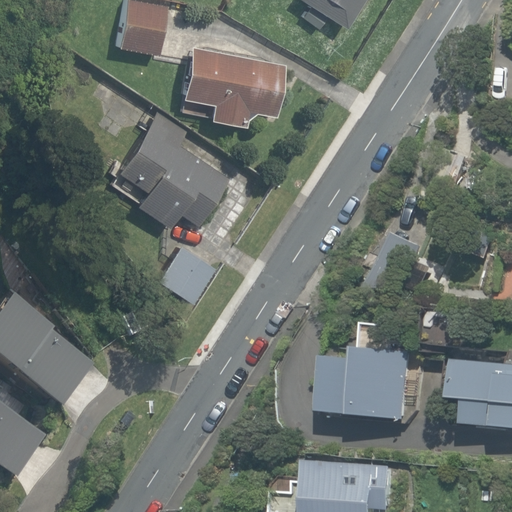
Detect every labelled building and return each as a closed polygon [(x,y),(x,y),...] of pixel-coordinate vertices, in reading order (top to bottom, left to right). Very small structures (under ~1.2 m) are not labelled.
[(122,0),(113,46),(154,55),(164,6),(134,0),(122,0)] [(298,0),(340,26),(356,0),(298,0)] [(316,28),(322,19),(304,9),(299,18),(316,28)] [(204,119),(240,126),(241,118),(250,112),(271,116),(281,64),(187,46),(177,98),(207,104),(204,119)] [(132,205),(164,227),(174,213),(192,225),(224,177),(176,145),(183,130),(154,111),(113,171),(141,190),(132,205)] [(433,185),(455,193),(469,158),(447,149),(433,185)] [(393,233),(365,288),(402,288),(420,247),(393,233)] [(174,244),(152,281),(190,303),(212,265),(174,244)] [(87,366),(0,305),(0,370),(57,409),(87,366)] [(325,410),(408,418),(415,351),(362,345),(361,357),(331,354),(325,410)] [(511,363),(459,359),(456,397),(470,398),(468,424),(511,427),(511,363)] [(37,437),(0,413),(0,472),(11,479),(37,437)] [(309,511),(374,511),(375,507),(391,508),(394,465),(314,459),(309,511)]
